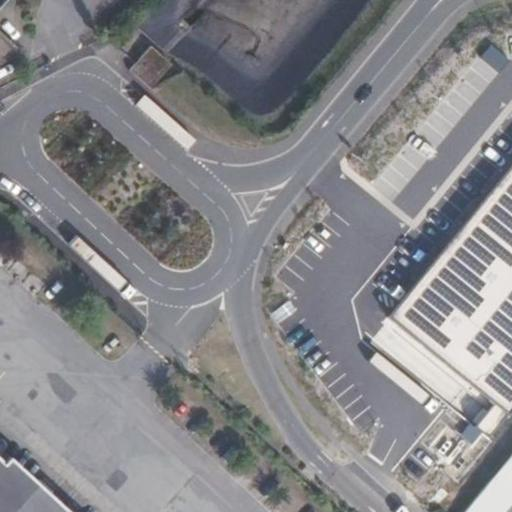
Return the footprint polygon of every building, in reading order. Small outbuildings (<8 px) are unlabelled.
[(0,0),(0,70),(12,68),(18,54),(0,38),(0,0)] [(128,71),(149,88),(168,62),(147,46),(128,71)] [(511,162),(388,316),(509,413),(511,409),(511,162)] [(506,511),(511,505),(511,455),(466,511),(506,511)] [(0,511),(57,511),(0,459),(0,511)]
